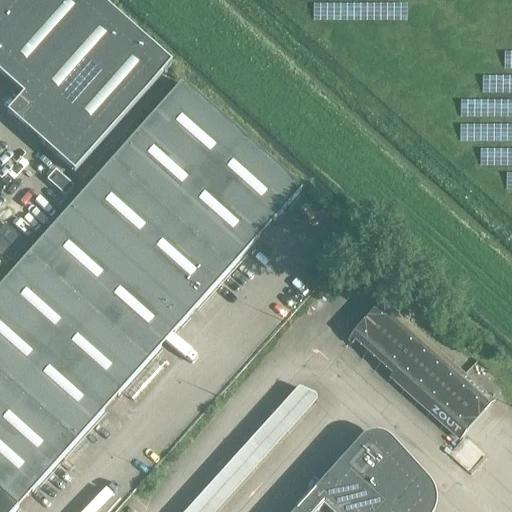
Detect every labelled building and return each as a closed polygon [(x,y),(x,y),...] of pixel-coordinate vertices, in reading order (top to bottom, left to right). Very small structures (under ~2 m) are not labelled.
[(0,0),(0,74),(17,90),(15,92),(22,98),(6,116),(72,176),(170,66),(97,0),(96,0),(0,0)] [(0,511),(15,511),(17,510),(301,192),(181,85),(0,288),(0,511)] [(350,342),(365,356),(366,357),(369,354),(380,364),(377,367),(459,440),(491,403),(383,306),(350,342)] [(298,390),(188,511),(217,511),(314,405),(315,400),(313,397),(298,390)] [(335,486),(327,479),(296,511),(384,511),(407,487),(367,451),(335,486)]
